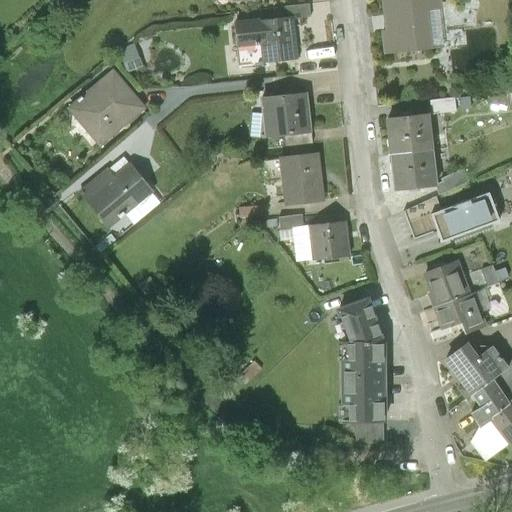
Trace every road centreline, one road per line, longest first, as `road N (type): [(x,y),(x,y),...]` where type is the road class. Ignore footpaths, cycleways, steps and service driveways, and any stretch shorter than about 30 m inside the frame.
road 1 (track): [(438,461),(273,444),(218,411),(0,183)]
road 2 (residential): [(459,502),(438,461),(379,250),(348,0)]
